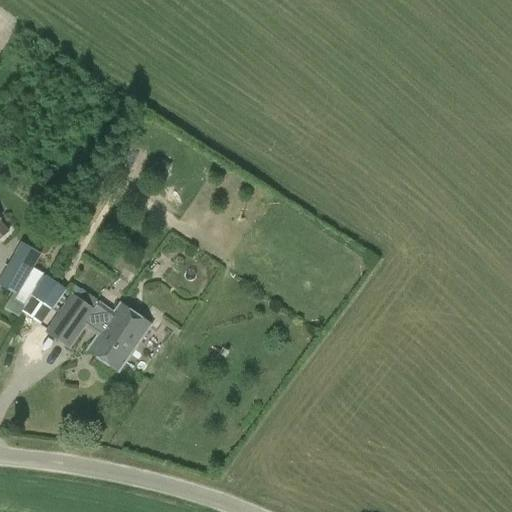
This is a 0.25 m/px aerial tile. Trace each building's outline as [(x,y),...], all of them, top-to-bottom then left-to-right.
[(254,223),(274,232),(287,203),(266,194),(254,223)] [(0,239),(9,232),(0,221),(0,219),(0,218),(0,239)] [(0,279),(0,285),(13,293),(4,308),(18,317),(21,313),(45,275),(33,268),(42,254),(22,243),(15,256),(14,255),(0,279)] [(61,286),(45,275),(21,313),(40,325),(51,309),(48,306),(61,286)] [(70,350),(96,311),(73,294),(45,332),(70,350)] [(151,325),(120,304),(87,351),(118,373),(151,325)] [(143,341),(169,362),(182,345),(157,325),(143,341)]
